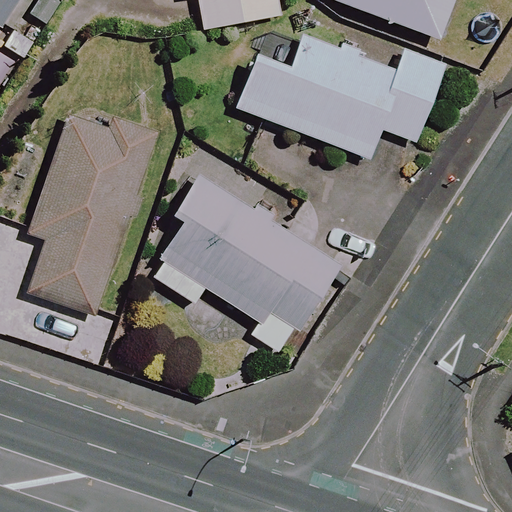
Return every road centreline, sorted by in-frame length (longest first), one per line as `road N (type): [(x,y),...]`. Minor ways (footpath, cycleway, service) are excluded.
road 1 (residential): [(338,511),(355,458),(511,212)]
road 2 (secondary): [(0,461),(137,511)]
